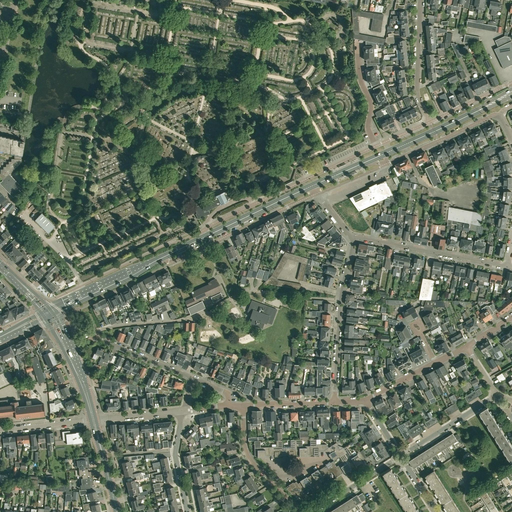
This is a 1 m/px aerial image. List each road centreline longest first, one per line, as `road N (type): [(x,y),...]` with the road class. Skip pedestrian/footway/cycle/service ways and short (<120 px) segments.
road 1 (residential): [(192,377),(94,331),(197,318),(258,292)]
road 2 (residential): [(154,261),(173,262),(317,194)]
road 3 (residential): [(507,267),(351,238)]
road 4 (residential): [(363,163),(386,164),(498,113)]
road 5 (residential): [(511,85),(385,142)]
road 6 (primary): [(389,151),(511,93)]
road 7 (residential): [(376,146),(262,200)]
road 8 (residential): [(242,406),(246,453),(298,511)]
road 9 (primary): [(203,238),(313,185)]
